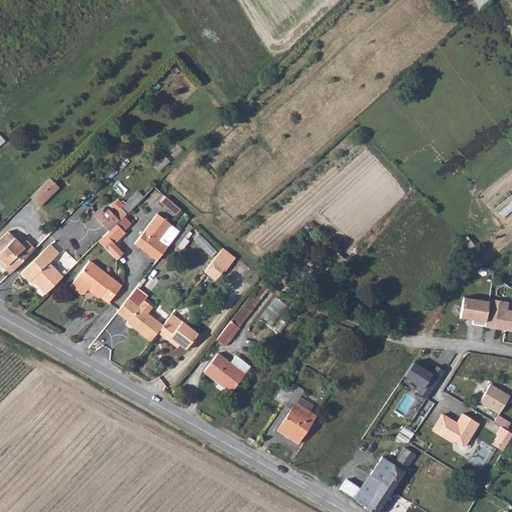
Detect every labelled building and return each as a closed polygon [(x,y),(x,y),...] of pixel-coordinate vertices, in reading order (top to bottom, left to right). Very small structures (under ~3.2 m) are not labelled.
[(239,129),(224,142),(234,153),(249,140),(239,129)] [(42,185),(52,195),(59,188),(49,179),(42,185)] [(29,198),(39,208),(52,195),(42,185),(29,198)] [(144,208),(157,195),(151,188),(138,202),(144,208)] [(177,213),(181,208),(166,196),(161,201),(177,213)] [(124,216),(135,205),(129,199),(113,215),(119,221),(124,216)] [(108,209),(97,219),(108,231),(119,221),(113,215),(108,209)] [(108,231),(98,241),(107,251),(125,233),(122,230),(130,223),(124,216),(119,221),(108,231)] [(170,227),(156,216),(134,246),(156,263),(166,250),(157,243),(170,227)] [(10,274),(35,250),(26,241),(21,246),(7,233),(0,239),(0,259),(7,265),(6,270),(10,274)] [(198,233),(194,239),(213,254),(218,248),(198,233)] [(32,279),(45,293),(62,277),(49,263),(58,254),(50,245),(22,273),(30,281),(32,279)] [(215,257),(226,266),(234,255),(223,247),(215,257)] [(226,266),(215,257),(204,271),(215,280),(226,266)] [(122,289),(92,263),(72,288),(82,297),(86,296),(90,291),(99,299),(101,297),(110,305),(122,289)] [(271,287),(263,281),(230,323),(239,330),(271,287)] [(263,316),(274,324),(288,304),(277,296),(263,316)] [(485,326),(489,301),(464,297),(460,318),(473,320),(472,324),(485,326)] [(508,302),(490,299),(489,301),(485,326),(511,330),(511,311),(507,311),(508,302)] [(138,309),(128,301),(117,316),(127,324),(134,330),(133,331),(148,343),(156,333),(160,327),(145,315),(151,308),(143,303),(138,309)] [(175,327),(179,322),(170,315),(166,320),(175,327)] [(166,320),(160,327),(156,333),(166,340),(168,337),(173,341),(185,326),(179,322),(175,327),(166,320)] [(239,330),(230,323),(218,340),(226,346),(239,330)] [(199,337),(185,326),(173,341),(177,345),(183,349),(186,346),(188,344),(191,346),(199,337)] [(233,391),(251,367),(240,360),(234,367),(223,359),(210,377),(226,389),(227,387),(233,391)] [(413,361),(405,375),(421,386),(417,392),(427,398),(445,370),(437,365),(432,373),(413,361)] [(256,371),(251,367),(233,391),(238,395),(256,371)] [(510,396),(490,384),(479,401),(499,413),(510,396)] [(300,397),(287,389),(279,402),(292,410),(278,430),(297,443),(316,415),(297,403),(300,397)] [(424,414),(433,401),(428,397),(419,410),(424,414)] [(443,415),(433,431),(454,443),(458,441),(465,446),(478,423),(463,414),(457,423),(443,415)] [(498,414),(496,421),(508,426),(511,420),(498,414)] [(500,425),(495,432),(497,434),(492,442),(501,449),(511,433),(500,425)] [(404,447),(410,439),(414,433),(405,427),(395,441),(396,442),(404,447)] [(363,509),(369,511),(377,511),(417,451),(421,445),(410,439),(404,447),(393,464),(382,456),(355,498),(366,505),(363,509)] [(377,452),(382,456),(393,464),(404,447),(396,442),(392,448),(383,442),(377,452)]
